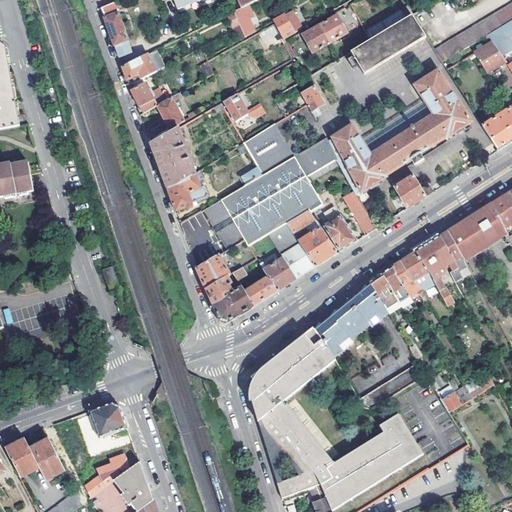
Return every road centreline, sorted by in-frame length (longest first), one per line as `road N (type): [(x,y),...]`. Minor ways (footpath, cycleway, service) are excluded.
road 1 (residential): [(6,10),(83,267),(127,383)]
road 2 (residential): [(216,353),(87,0)]
road 3 (secondary): [(256,337),(511,167)]
road 4 (residential): [(127,383),(173,511)]
road 5 (secondary): [(127,383),(0,429)]
road 6 (residential): [(270,511),(231,384)]
